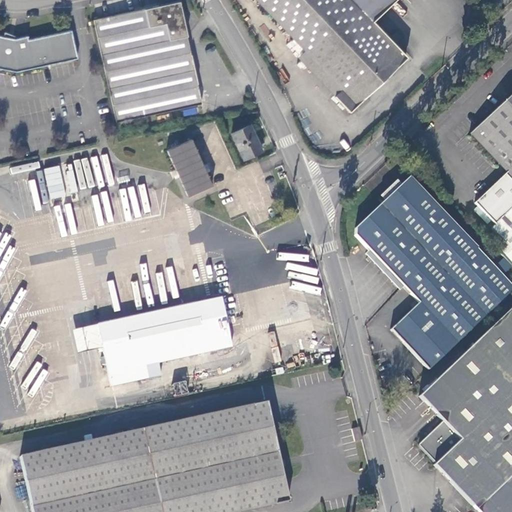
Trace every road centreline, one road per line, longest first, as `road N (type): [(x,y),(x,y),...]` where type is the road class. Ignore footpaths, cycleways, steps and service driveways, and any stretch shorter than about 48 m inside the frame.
road 1 (tertiary): [(393,511),(314,201)]
road 2 (unclassified): [(314,201),(511,22)]
road 3 (tertiary): [(314,201),(261,77),(211,0)]
road 4 (unknown): [(272,104),(307,90),(332,119),(349,123),(442,45)]
road 5 (unknown): [(205,0),(186,21),(195,67),(216,84),(261,77)]
road 6 (unknown): [(86,73),(82,113),(13,129),(0,120)]
